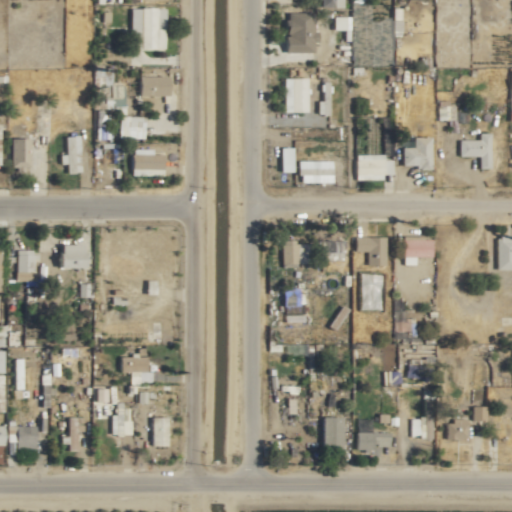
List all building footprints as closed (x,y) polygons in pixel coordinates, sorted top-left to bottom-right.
[(164,7),(129,8),(129,27),(140,27),(140,49),(164,49),(164,7)] [(283,52),(311,52),(311,42),(316,42),(316,31),(312,31),(312,13),(286,13),(286,20),(283,20),(283,29),(285,29),(285,36),(283,36),(283,52)] [(349,16),(332,16),(332,29),(349,30),(349,16)] [(110,85),(109,67),(93,68),(93,75),(103,75),(104,107),(123,106),(122,85),(110,85)] [(168,76),(139,75),(138,95),(168,95),(168,76)] [(306,111),(306,77),(282,78),(283,112),(306,111)] [(316,115),(329,115),(329,81),(320,81),(320,101),(316,101),(316,115)] [(36,99),(35,133),(50,133),(50,99),(36,99)] [(106,112),(94,112),(96,131),(107,131),(106,112)] [(142,139),(143,116),(117,115),(117,138),(142,139)] [(457,140),(458,156),(478,156),(478,169),(489,168),(489,133),(477,133),(478,139),(457,140)] [(72,136),(58,136),(59,164),(65,163),(65,173),(74,173),(72,136)] [(430,136),(412,137),(412,147),(401,147),(401,168),(430,167),(430,136)] [(36,153),(36,138),(10,138),(9,167),(29,167),(29,153),(36,153)] [(130,175),(161,175),(162,154),(151,154),(151,148),(131,148),(130,175)] [(354,179),(382,179),(382,175),(392,174),(392,159),(383,160),(383,154),(354,154),(354,179)] [(331,167),(297,168),(297,175),(310,175),(310,183),(331,182),(331,167)] [(495,269),(511,269),(511,234),(495,234),(495,269)] [(384,237),(354,236),(353,251),(366,251),(366,265),(384,266),(384,237)] [(431,255),(431,237),(402,237),(403,265),(414,264),(414,256),(431,255)] [(308,243),(293,243),(293,239),(280,239),(280,264),(309,263),(308,243)] [(321,260),(343,260),(342,241),(320,241),(321,260)] [(84,244),(59,244),(58,268),(83,268),(84,244)] [(15,250),(14,280),(34,281),(35,251),(15,250)] [(298,306),(297,289),(281,289),(282,306),(298,306)] [(414,309),(391,310),(392,333),(408,332),(407,320),(414,320),(414,309)] [(146,372),(145,356),(137,356),(137,355),(119,355),(119,372),(129,372),(129,383),(138,383),(138,372),(146,372)] [(105,388),(93,388),(93,402),(105,402),(105,388)] [(408,417),(408,438),(430,438),(431,398),(423,398),(423,417),(408,417)] [(109,414),(109,434),(129,434),(129,405),(114,405),(114,414),(109,414)] [(485,406),(470,406),(470,420),(484,421),(485,406)] [(66,416),(66,449),(75,449),(76,431),(82,431),(82,417),(66,416)] [(341,449),(342,417),(321,416),(321,449),(341,449)] [(149,417),(150,446),(166,446),(165,417),(149,417)] [(465,439),(465,420),(445,420),(445,440),(465,439)] [(34,426),(6,425),(5,443),(14,443),(14,448),(34,449),(34,426)] [(355,432),(356,449),(372,449),(372,445),(389,445),(389,431),(355,432)]
